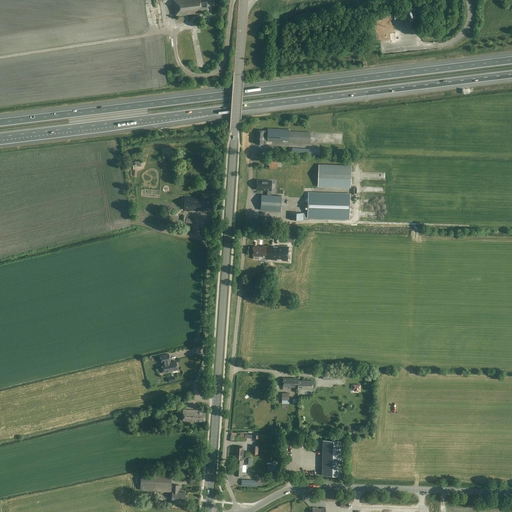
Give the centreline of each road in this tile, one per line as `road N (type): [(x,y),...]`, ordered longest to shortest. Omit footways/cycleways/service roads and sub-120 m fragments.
road 1 (motorway): [(0,137),(511,74)]
road 2 (motorway): [(511,60),(0,122)]
road 3 (tertiary): [(216,401),(243,0)]
road 4 (unclassified): [(237,511),(223,465),(253,147)]
road 5 (tertiary): [(246,511),(301,486),(511,492)]
road 6 (residential): [(216,401),(200,398),(194,387),(206,348),(211,230)]
road 7 (track): [(173,31),(0,58)]
